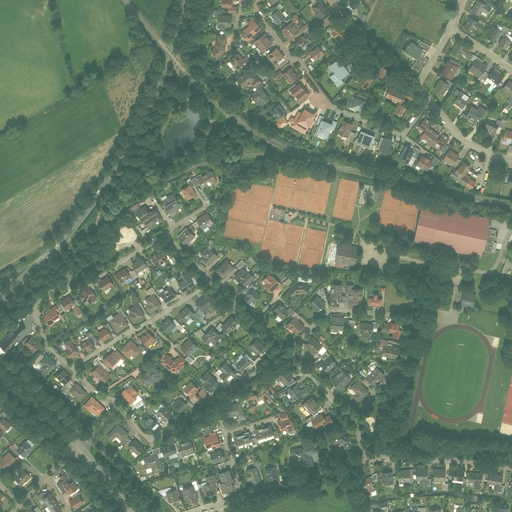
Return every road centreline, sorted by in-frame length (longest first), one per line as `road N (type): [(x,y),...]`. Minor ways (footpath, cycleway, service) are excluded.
road 1 (secondary): [(184,0),(160,80),(113,172),(56,247),(0,302)]
road 2 (residential): [(293,350),(329,311),(412,317),(404,363),(353,416)]
road 3 (residential): [(166,234),(36,300),(33,315),(46,346),(71,369)]
road 4 (residential): [(71,369),(214,281)]
road 5 (residential): [(511,222),(489,272),(387,254)]
road 6 (residential): [(511,466),(364,459)]
road 7 (residential): [(317,99),(399,135),(431,98)]
road 8 (residential): [(364,459),(247,494)]
road 9 (residential): [(418,83),(329,0)]
road 10 (residential): [(213,401),(275,358),(251,323)]
